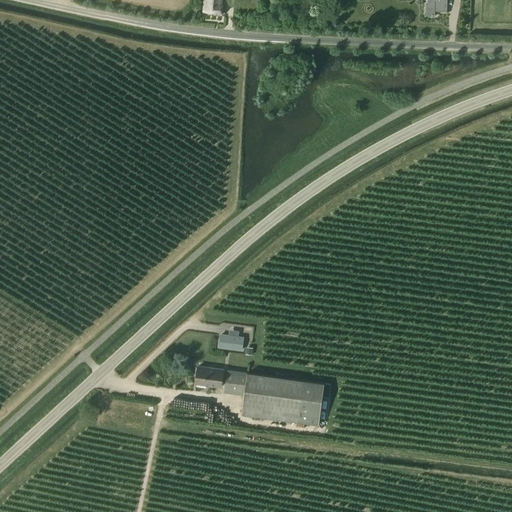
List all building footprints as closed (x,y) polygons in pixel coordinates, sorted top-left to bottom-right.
[(202,0),(202,12),(208,12),(208,13),(224,14),(224,5),(225,5),(225,0),(202,0)] [(426,4),(426,16),(435,16),(435,11),(447,12),(447,0),(427,0),(428,4),(426,4)] [(227,334),(220,333),(218,347),(241,350),(243,336),(238,335),(238,330),(228,329),(227,334)] [(198,367),(196,384),(222,387),(224,370),(198,367)] [(244,395),(242,415),(319,424),(325,383),(247,373),(228,370),(224,393),(244,395)]
